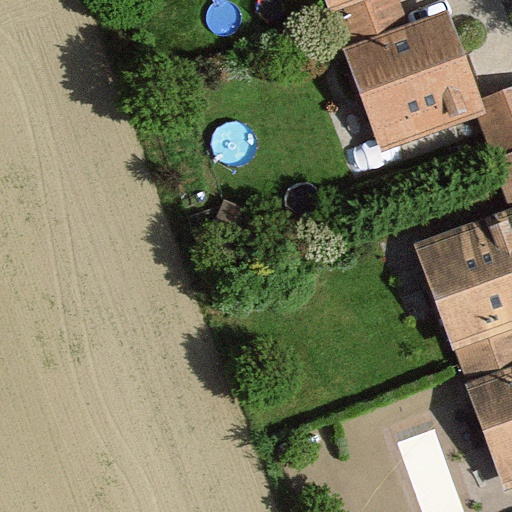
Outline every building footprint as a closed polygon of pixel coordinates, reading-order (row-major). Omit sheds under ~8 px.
[(401,0),(353,0),(338,6),(353,47),(411,26),(403,6),(401,0)] [(353,47),(348,49),(385,149),(481,113),(496,156),(511,149),(511,91),(480,103),(447,12),(411,26),(353,47)] [(511,149),(496,156),(511,200),(511,212),(417,246),(454,351),(458,350),(511,329),(511,149)] [(472,388),(511,372),(511,329),(458,350),(472,388)] [(511,372),(472,388),(467,390),(504,490),(511,486),(511,372)]
